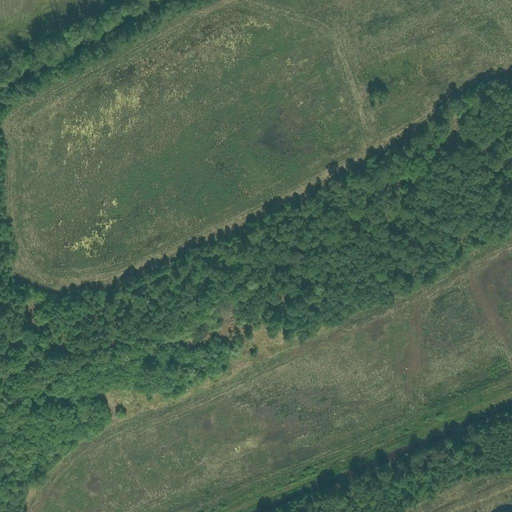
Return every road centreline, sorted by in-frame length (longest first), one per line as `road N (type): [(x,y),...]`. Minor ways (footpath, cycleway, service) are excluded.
road 1 (track): [(215,511),(511,388)]
road 2 (track): [(161,0),(0,84)]
